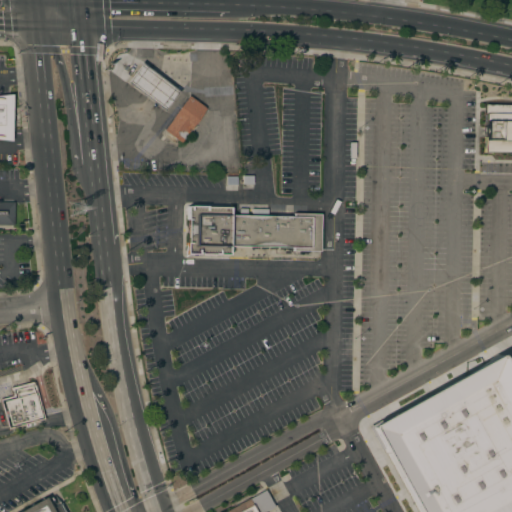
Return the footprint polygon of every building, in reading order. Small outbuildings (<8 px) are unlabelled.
[(138,64),(125,84),(165,111),(178,91),(138,64)] [(0,95),(12,94),(11,141),(0,139),(0,95)] [(186,95),(163,131),(181,143),(204,107),(186,95)] [(483,105),(511,105),(511,152),(484,153),(484,132),(483,105)] [(0,201),(13,202),(13,226),(0,225),(0,201)] [(184,202),(186,258),(236,259),(236,250),(321,248),(320,213),(234,215),(234,201),(184,202)] [(415,511),(370,432),(504,357),(511,371),(511,511),(415,511)] [(0,398),(11,396),(9,388),(34,381),(44,420),(6,430),(0,406),(0,398)] [(218,511),(264,488),(274,507),(264,511),(218,511)] [(17,511),(43,498),(49,509),(59,503),(60,504),(59,505),(62,511),(17,511)]
